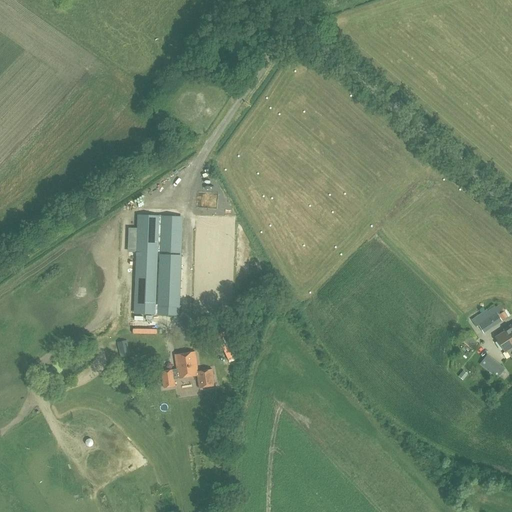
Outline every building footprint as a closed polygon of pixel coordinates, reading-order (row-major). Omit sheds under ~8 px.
[(178,314),(182,218),(138,216),(135,312),(178,314)] [(498,314),(496,312),(492,306),(482,313),(482,314),(472,321),(476,326),(478,325),(479,326),(498,314)] [(498,314),(479,326),(484,333),(502,321),(508,317),(505,310),(498,315),(498,314)] [(511,329),(509,332),(509,331),(494,341),(503,354),(510,349),(511,352),(511,353),(511,329)] [(120,358),(130,356),(127,340),(117,342),(120,358)] [(198,371),(195,351),(175,354),(177,370),(174,370),(173,369),(161,371),(163,389),(176,387),(175,378),(178,377),(198,375),(199,387),(214,385),(212,369),(198,371)] [(498,378),(505,369),(487,355),(480,364),(498,378)]
